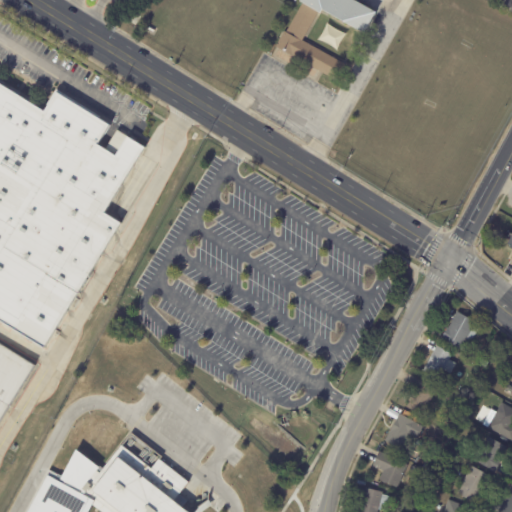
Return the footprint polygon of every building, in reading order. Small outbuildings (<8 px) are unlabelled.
[(352,0),(376,13),(364,35),(322,11),(320,14),(318,13),(302,41),(350,69),(341,84),(275,47),(284,32),(286,33),(302,4),(299,2),(300,0),(352,0)] [(111,124),(98,143),(106,148),(119,128),(147,146),(106,213),(122,223),(45,350),(0,322),(0,82),(45,110),(57,91),(111,124)] [(478,329),(466,351),(442,338),(448,327),(449,327),(457,311),(476,321),(473,327),(478,329)] [(0,344),(35,366),(0,422),(0,344)] [(424,370),(437,346),(451,354),(448,359),(456,363),(450,374),(443,370),(438,379),(424,370)] [(481,358),(488,362),(485,368),(478,363),(481,358)] [(437,389),(422,415),(407,406),(416,389),(418,390),(423,381),(437,389)] [(479,398),(474,395),(478,390),(482,393),(479,398)] [(511,441),(488,427),(501,402),(511,407),(511,441)] [(385,441),(400,413),(423,426),(414,444),(405,439),(399,449),(385,441)] [(500,456),(500,458),(502,459),(494,472),(475,460),(489,436),(506,447),(500,456)] [(435,453),(428,448),(432,441),(439,446),(435,453)] [(187,482),(174,500),(189,511),(111,511),(93,498),(92,500),(93,501),(87,511),(27,511),(47,475),(54,479),(56,474),(61,477),(76,449),(99,468),(96,471),(99,473),(120,445),(150,468),(158,459),(187,482)] [(383,473),(383,471),(372,466),(379,451),(407,464),(396,487),(380,479),(383,473)] [(253,462),(273,478),(265,489),(236,467),(244,456),(253,462)] [(480,498),(477,504),(457,493),(472,466),(491,476),(480,498)] [(363,496),(365,488),(383,492),(382,494),(390,496),(386,511),(378,509),(377,511),(357,511),(359,504),(361,504),(363,496)] [(444,511),(449,500),(469,507),(467,511),(444,511)]
